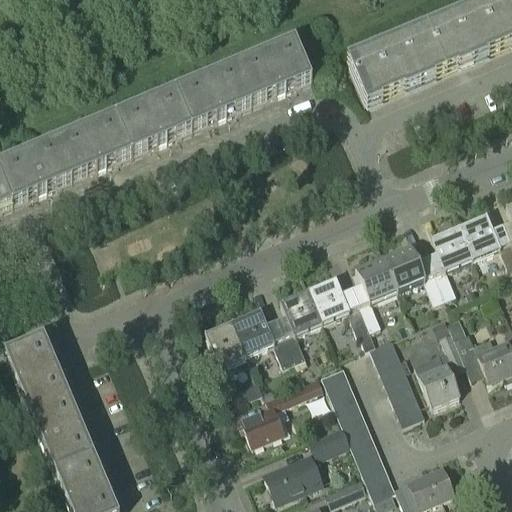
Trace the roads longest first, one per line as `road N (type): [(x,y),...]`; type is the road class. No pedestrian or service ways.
road 1 (residential): [(353,144),(335,115),(307,112),(21,232)]
road 2 (residential): [(151,311),(382,214)]
road 3 (residential): [(224,511),(147,339),(151,311)]
road 4 (residential): [(67,341),(136,511)]
road 5 (residential): [(353,144),(511,82)]
road 6 (residential): [(382,214),(511,159)]
